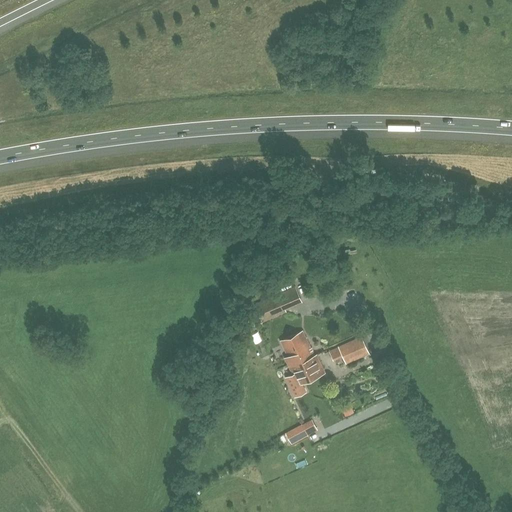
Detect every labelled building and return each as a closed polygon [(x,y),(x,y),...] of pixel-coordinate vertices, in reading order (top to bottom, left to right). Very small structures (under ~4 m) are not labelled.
[(295,286),(278,294),(285,310),(302,302),(295,286)] [(278,294),(254,304),(262,322),(286,312),(285,310),(278,294)] [(288,356),(285,357),(288,364),(296,361),(297,363),(315,355),(303,331),(281,341),(288,356)] [(343,357),(346,363),(369,353),(362,337),(338,347),(339,347),(343,357)] [(343,357),(339,347),(329,351),(334,361),(343,357)] [(316,355),(315,355),(297,363),(296,361),(288,364),(293,375),(286,378),(295,397),(305,392),(302,384),(299,386),(298,384),(324,372),(316,355)] [(349,402),(341,406),(343,412),(352,408),(349,402)] [(300,425),(289,432),(294,442),(306,435),(300,425)]
